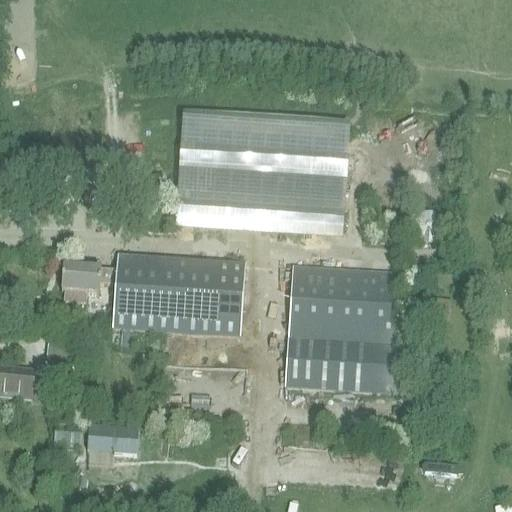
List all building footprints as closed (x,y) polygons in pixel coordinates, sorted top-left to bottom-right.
[(176,232),(342,243),(349,128),(184,118),(176,232)] [(64,268),(62,295),(66,295),(65,303),(86,305),(86,296),(99,297),(100,288),(116,289),(113,331),(240,340),(245,266),(118,258),(117,272),(64,268)] [(292,270),(288,343),(285,392),(397,399),(399,351),(384,350),(385,331),(394,331),(395,318),(396,297),(396,277),(292,270)] [(450,303),(416,299),(413,319),(447,324),(450,303)] [(77,364),(46,360),(44,377),(35,376),(35,374),(0,370),(0,406),(8,408),(8,403),(32,406),(33,392),(45,394),(46,384),(75,387),(77,364)] [(137,436),(89,433),(87,457),(135,460),(137,436)]
